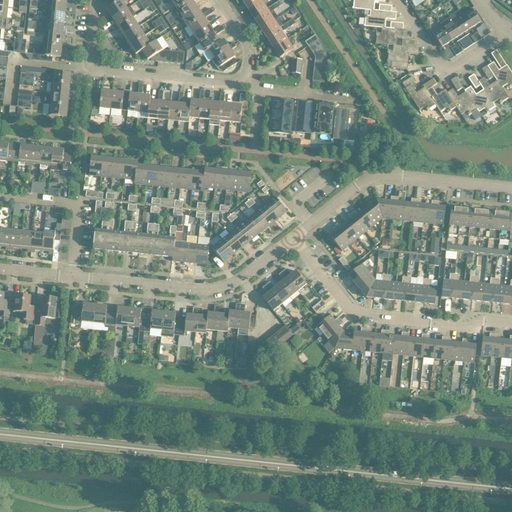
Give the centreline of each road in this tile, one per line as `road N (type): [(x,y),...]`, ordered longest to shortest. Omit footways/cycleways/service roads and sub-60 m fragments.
road 1 (secondary): [(511,488),(0,434)]
road 2 (residential): [(511,323),(481,319),(461,327),(355,315),(295,239)]
road 3 (residential): [(511,187),(372,178),(295,239)]
road 4 (residential): [(242,279),(208,291),(72,275)]
road 5 (residential): [(246,73),(230,81),(93,65)]
road 6 (residential): [(503,28),(451,68),(441,66),(398,0)]
road 7 (residential): [(72,275),(79,202),(0,195)]
